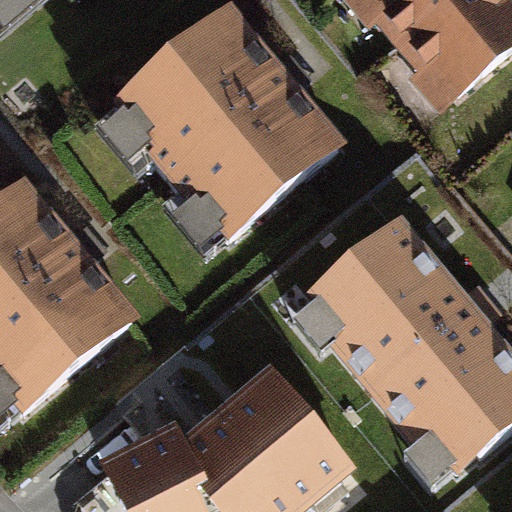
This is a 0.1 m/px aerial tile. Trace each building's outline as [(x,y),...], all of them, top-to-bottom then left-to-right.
[(0,0),(0,9),(11,0),(0,0)] [(511,0),(405,0),(489,102),(511,83),(511,0)] [(237,12),(116,112),(231,251),(352,152),(237,12)] [(29,188),(0,212),(0,399),(23,427),(144,327),(29,188)] [(447,488),(511,434),(511,359),(411,238),(298,331),(328,368),(339,359),(447,488)] [(320,511),(365,474),(277,377),(190,450),(183,435),(104,469),(124,511),(320,511)]
